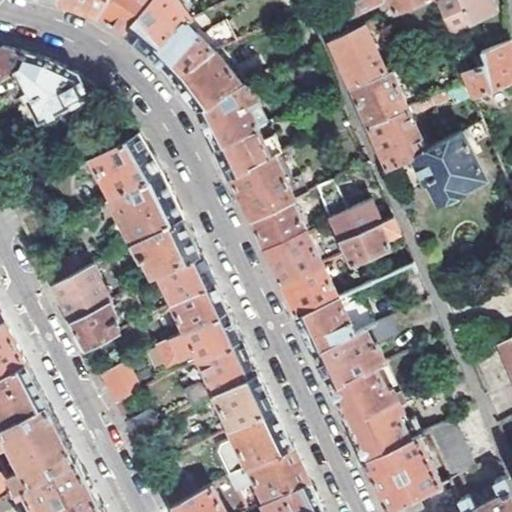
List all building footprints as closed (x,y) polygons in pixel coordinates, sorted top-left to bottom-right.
[(60,0),(66,2),(98,14),(107,0),(60,0)] [(107,0),(98,14),(104,18),(126,32),(151,0),(107,0)] [(151,0),(126,32),(145,49),(149,52),(193,18),(198,15),(190,0),(151,0)] [(383,0),(382,0),(328,0),(327,1),(332,12),(346,5),(351,17),(383,0)] [(427,0),(391,0),(396,13),(427,0)] [(442,0),(438,2),(451,33),(505,5),(503,0),(442,0)] [(378,15),(329,40),(350,87),(386,72),(368,30),(382,23),(378,15)] [(171,75),(176,79),(215,51),(193,18),(149,52),(171,75)] [(511,47),(511,38),(483,50),(488,63),(469,72),(463,59),(458,62),(467,83),(472,96),(511,76),(511,47)] [(402,39),(391,45),(400,65),(411,60),(402,39)] [(3,46),(0,47),(0,80),(15,73),(46,57),(3,46)] [(179,84),(198,110),(251,83),(269,74),(258,57),(230,73),(215,51),(176,79),(179,84)] [(46,57),(15,73),(40,121),(90,95),(88,93),(98,87),(85,78),(74,71),(62,64),(46,57)] [(367,127),(409,109),(391,70),(386,72),(350,87),(367,127)] [(201,117),(216,147),(259,128),(269,123),(258,104),(261,102),(251,83),(198,110),(201,117)] [(433,98),(409,109),(367,127),(386,170),(411,157),(426,149),(412,117),(436,106),(433,98)] [(426,149),(411,157),(424,181),(426,180),(437,203),(443,200),(447,200),(449,200),(452,199),(453,198),(454,197),(456,195),(459,191),(485,178),(467,142),(487,131),(482,120),(426,149)] [(259,128),(216,147),(220,156),(230,177),(274,156),(283,152),(275,134),(264,140),(259,128)] [(139,131),(92,156),(114,198),(163,171),(152,153),(139,131)] [(235,186),(251,220),(293,200),(295,199),(274,156),(230,177),(235,186)] [(173,194),(163,171),(114,198),(111,199),(135,243),(185,218),(173,194)] [(330,217),(340,239),(380,221),(371,199),(336,215),(337,209),(330,193),(338,189),(333,180),(317,188),(330,217)] [(35,187),(10,201),(32,242),(57,228),(35,187)] [(265,249),(306,229),(293,200),(251,220),(255,228),(265,249)] [(380,221),(340,239),(346,251),(351,263),(361,286),(383,275),(377,262),(370,265),(366,256),(391,245),(387,238),(401,233),(393,216),(380,221)] [(156,277),(159,275),(201,252),(198,245),(185,218),(135,243),(144,260),(146,258),(156,277)] [(322,263),(306,229),(265,249),(269,258),(281,282),(322,263)] [(346,251),(331,258),(337,270),(351,263),(346,251)] [(201,252),(159,275),(172,303),(215,281),(211,272),(201,252)] [(75,253),(46,269),(54,284),(84,269),(75,253)] [(417,271),(413,261),(383,275),(387,285),(417,271)] [(84,269),(54,284),(69,314),(73,320),(111,300),(113,299),(95,263),(84,269)] [(338,296),(322,263),(281,282),(285,291),(297,316),(338,296)] [(215,281),(172,303),(186,332),(229,310),(225,303),(215,281)] [(314,352),(375,324),(367,307),(365,308),(360,299),(350,304),(344,293),(338,296),(297,316),(301,325),(314,352)] [(111,300),(73,320),(76,327),(87,348),(121,330),(116,319),(120,318),(111,300)] [(229,310),(186,332),(159,345),(169,364),(187,355),(191,364),(199,360),(242,339),(239,332),(229,310)] [(390,317),(375,324),(314,352),(328,380),(331,388),(382,364),(386,362),(378,344),(398,334),(390,317)] [(5,322),(0,324),(0,376),(26,362),(22,355),(5,322)] [(511,337),(493,347),(495,351),(502,347),(511,372),(511,337)] [(215,393),(257,371),(253,362),(242,339),(199,360),(211,384),(207,387),(199,383),(185,390),(193,405),(215,393)] [(489,349),(468,358),(471,365),(492,355),(489,349)] [(0,428),(48,403),(44,396),(26,362),(0,376),(0,428)] [(102,375),(116,403),(142,389),(128,362),(102,375)] [(349,423),(403,398),(400,391),(396,393),(393,386),(388,388),(384,379),(388,377),(382,364),(331,388),(346,418),(349,423)] [(232,427),(274,406),(261,379),(257,371),(215,393),(232,427)] [(352,431),(366,459),(419,434),(423,433),(415,417),(409,420),(402,406),(406,404),(403,398),(349,423),(352,431)] [(0,447),(9,443),(23,469),(9,477),(16,491),(76,458),(64,434),(48,403),(0,428),(0,447)] [(229,429),(249,467),(293,445),(278,415),(274,406),(232,427),(229,429)] [(134,437),(159,423),(152,411),(148,410),(126,422),(134,437)] [(451,478),(466,510),(466,511),(511,511),(511,487),(506,474),(495,480),(501,495),(476,507),(460,473),(477,466),(455,417),(429,430),(451,478)] [(419,434),(366,459),(378,484),(389,508),(414,496),(441,482),(419,434)] [(257,482),(267,503),(310,482),(297,454),(293,445),(249,467),(230,476),(238,491),(257,482)] [(16,491),(11,494),(17,504),(29,497),(36,511),(87,511),(101,505),(89,483),(76,458),(16,491)] [(0,499),(11,494),(16,491),(9,477),(0,459),(0,499)] [(162,490),(170,506),(202,490),(194,474),(162,490)] [(319,511),(323,510),(317,497),(310,482),(267,503),(265,505),(268,511),(319,511)] [(202,490),(170,506),(172,511),(226,511),(213,485),(202,490)] [(462,511),(422,511),(414,496),(389,508),(390,511),(466,511),(466,510),(462,511)]
